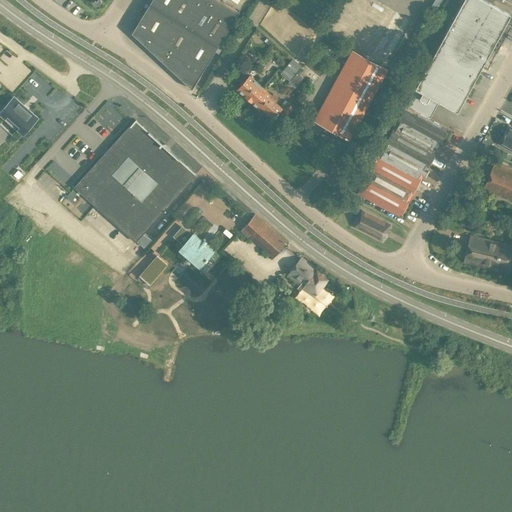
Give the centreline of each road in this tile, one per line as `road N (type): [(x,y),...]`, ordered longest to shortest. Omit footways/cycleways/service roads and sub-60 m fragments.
road 1 (primary): [(511,346),(335,264),(135,95),(0,4)]
road 2 (unclassified): [(406,270),(325,225),(180,93),(99,36)]
road 3 (unclassified): [(406,270),(511,63)]
